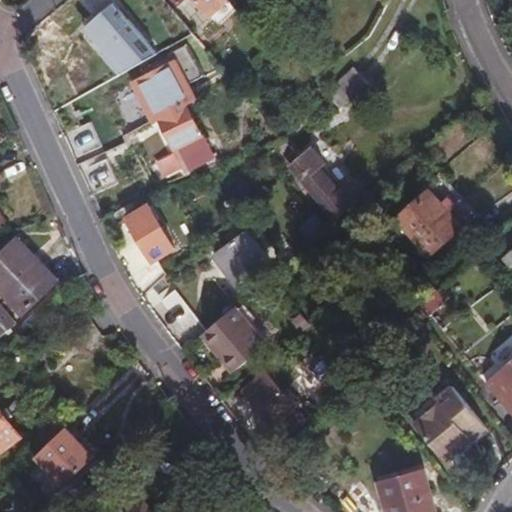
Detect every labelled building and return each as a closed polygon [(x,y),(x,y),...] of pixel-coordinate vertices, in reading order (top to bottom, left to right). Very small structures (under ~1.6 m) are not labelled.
[(83,16),(69,0),(67,0),(43,20),(58,37),(83,16)] [(124,0),(88,19),(118,76),(156,56),(127,0),(124,0)] [(226,5),(221,0),(170,0),(179,10),(190,0),(208,20),(226,5)] [(188,50),(150,69),(154,76),(133,86),(152,125),(158,122),(170,145),(185,174),(205,164),(211,161),(184,108),(194,104),(187,90),(203,81),(188,50)] [(335,111),(361,86),(347,70),(320,96),(335,111)] [(137,178),(145,194),(185,174),(170,145),(130,164),(137,178)] [(330,220),(351,202),(339,188),(333,193),(319,176),(313,169),(320,163),(307,148),(280,170),(295,188),(300,184),(330,220)] [(85,201),(94,220),(119,205),(145,194),(137,178),(85,201)] [(428,272),(462,243),(447,226),(420,194),(386,223),(428,272)] [(135,271),(170,255),(147,209),(113,226),(124,249),(135,271)] [(0,290),(15,306),(49,273),(43,267),(10,232),(0,241),(0,290)] [(231,290),(264,265),(242,236),(208,260),(220,276),(231,290)] [(511,253),(499,264),(511,279),(511,253)] [(233,307),(201,334),(223,361),(219,364),(229,376),(265,345),(233,307)] [(223,361),(201,334),(196,338),(212,356),(219,364),(223,361)] [(511,361),(481,387),(511,422),(511,361)] [(269,426),(290,408),(261,374),(240,392),(252,406),(269,426)] [(447,387),(432,400),(435,404),(410,425),(442,462),(459,448),(456,444),(464,437),(467,441),(483,427),(447,387)] [(435,404),(432,400),(429,396),(404,418),(410,425),(435,404)] [(32,444),(53,424),(43,414),(23,434),(32,444)] [(0,439),(12,428),(0,415),(0,439)] [(72,433),(61,421),(29,451),(57,480),(88,451),(72,433)] [(459,448),(467,441),(464,437),(456,444),(459,448)] [(428,511),(418,472),(373,484),(380,511),(428,511)] [(144,511),(138,505),(134,508),(122,494),(105,509),(107,511),(144,511)]
